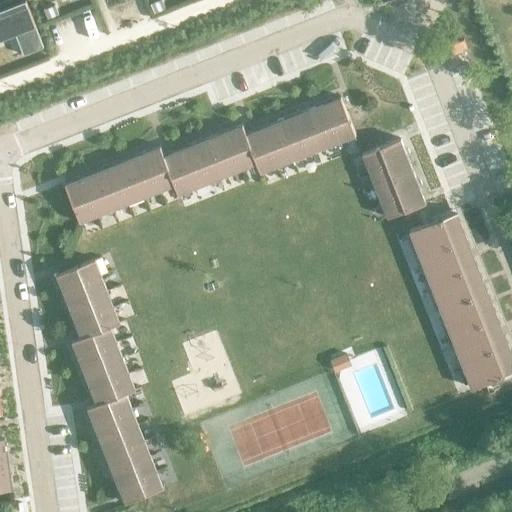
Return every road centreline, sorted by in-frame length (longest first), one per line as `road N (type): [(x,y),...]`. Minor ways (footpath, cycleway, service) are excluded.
road 1 (residential): [(485,195),(431,57),(348,16),(0,152)]
road 2 (residential): [(45,511),(0,203)]
road 3 (tertiary): [(401,511),(511,466)]
